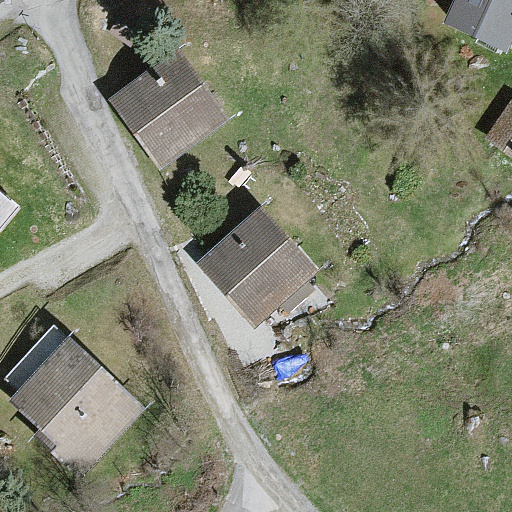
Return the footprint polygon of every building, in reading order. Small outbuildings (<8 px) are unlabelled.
[(511,0),(441,0),(429,44),(511,66),(511,0)] [(184,57),(116,104),(166,175),(234,128),(184,57)] [(511,97),(477,143),(511,170),(511,97)] [(0,245),(20,221),(0,205),(0,245)] [(262,212),(196,268),(255,336),(320,281),(262,212)] [(144,423),(62,344),(5,402),(87,482),(144,423)]
